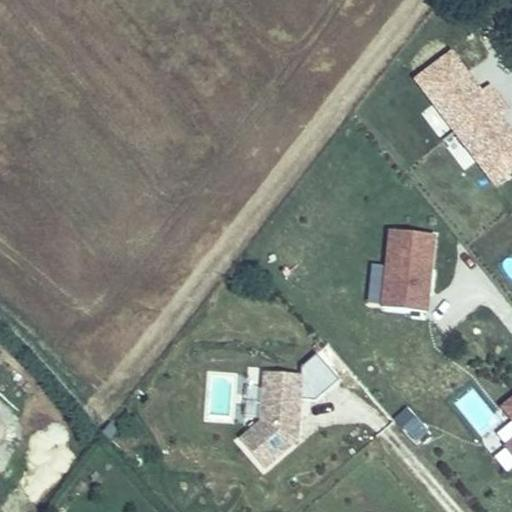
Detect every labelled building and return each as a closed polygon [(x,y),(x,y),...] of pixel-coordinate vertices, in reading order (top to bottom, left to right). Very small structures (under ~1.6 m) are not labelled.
[(490,187),(511,171),(511,117),(487,82),(482,86),(454,46),(412,75),(490,187)] [(386,225),(382,307),(432,309),(436,228),(386,225)] [(308,385),(273,383),(270,434),(250,451),(273,478),(305,450),(301,446),(302,435),(306,435),(308,385)] [(509,418),(494,431),(511,452),(511,392),(498,404),(509,418)] [(408,405),(394,417),(416,442),(429,430),(408,405)]
